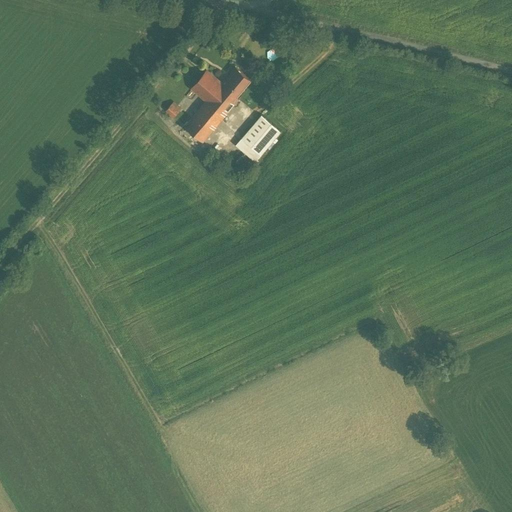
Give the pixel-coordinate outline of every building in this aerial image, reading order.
[(230,74),(221,84),(235,96),(250,79),(235,66),(229,73),(230,74)] [(221,84),(206,72),(193,87),(207,99),(184,126),(201,140),(203,142),(239,99),(235,96),(221,84)] [(166,110),(175,118),(183,109),(179,106),(176,109),(171,104),(166,110)] [(281,131),(261,115),(241,138),(261,155),(281,131)] [(201,140),(184,126),(178,133),(195,147),(201,140)]
